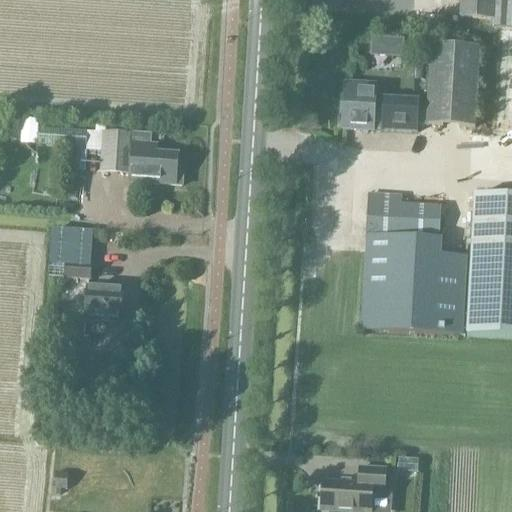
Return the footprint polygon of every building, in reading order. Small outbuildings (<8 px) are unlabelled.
[(511,0),(460,0),(460,13),(460,17),(460,18),(493,20),(493,30),(511,30),(511,0)] [(387,41),(386,59),(401,59),(402,41),(387,41)] [(388,131),(421,133),(422,124),(471,127),(475,48),(431,46),(427,104),(423,104),(388,102),(375,101),(376,88),(345,86),(342,128),(388,131)] [(156,150),(153,150),(150,150),(150,138),(103,134),(100,174),(131,176),(131,184),(182,188),(183,168),(178,167),(178,157),(158,156),(156,156),(156,150)] [(368,203),(366,236),(360,330),(459,336),(464,258),(439,256),(440,240),(438,240),(439,208),(400,205),(400,197),(391,197),(390,205),(368,203)] [(511,202),(475,200),(466,340),(511,343),(511,202)] [(91,266),(93,239),(89,239),(56,237),(50,236),(48,278),(63,279),(64,266),(64,264),(89,266),(91,266)] [(63,279),(88,281),(89,266),(64,264),(64,266),(63,279)] [(341,268),(336,276),(347,284),(353,276),(341,268)] [(84,321),(119,323),(121,290),(86,287),(84,321)] [(55,327),(55,342),(67,342),(67,328),(55,327)] [(322,481),(321,511),(332,511),(331,511),(389,511),(390,493),(383,493),(385,469),(359,468),(358,483),(349,483),(349,484),(341,484),(341,482),(322,481)] [(61,491),(67,491),(68,475),(55,475),(55,491),(52,490),(51,497),(60,497),(61,491)]
